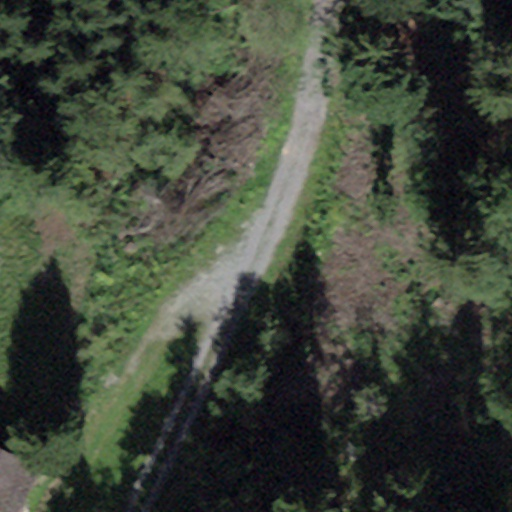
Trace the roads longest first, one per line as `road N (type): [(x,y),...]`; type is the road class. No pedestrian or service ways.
road 1 (track): [(324,0),(261,271),(128,511)]
road 2 (track): [(238,310),(219,286),(179,287),(152,352),(45,511)]
